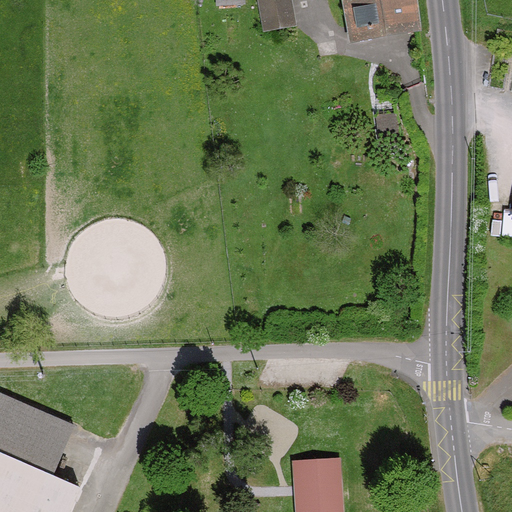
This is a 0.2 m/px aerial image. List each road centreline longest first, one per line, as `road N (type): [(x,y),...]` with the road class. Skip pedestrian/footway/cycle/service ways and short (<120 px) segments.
road 1 (residential): [(0,362),(320,350),(447,360)]
road 2 (secondary): [(447,360),(453,134),(442,0)]
